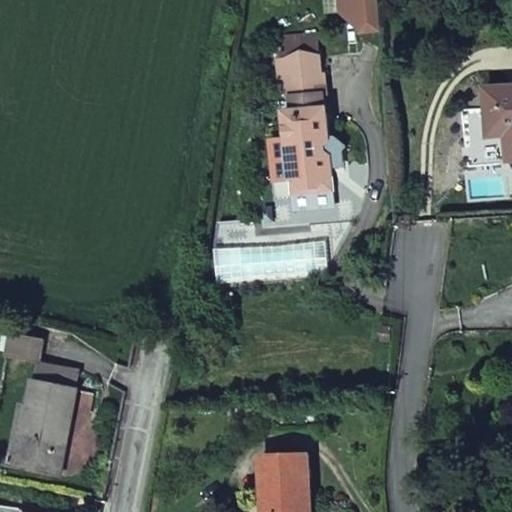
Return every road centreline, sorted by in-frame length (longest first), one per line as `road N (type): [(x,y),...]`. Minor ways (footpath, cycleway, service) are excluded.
road 1 (residential): [(428,268),(401,460),(404,511)]
road 2 (residential): [(154,350),(121,511)]
